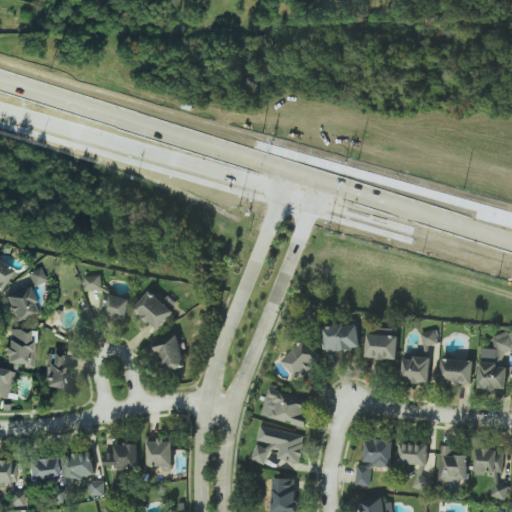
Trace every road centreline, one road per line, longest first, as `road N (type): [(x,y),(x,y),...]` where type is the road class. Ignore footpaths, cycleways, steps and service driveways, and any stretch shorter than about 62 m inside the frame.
road 1 (tertiary): [(284,189),(215,367),(200,444),(201,511)]
road 2 (tertiary): [(225,511),(232,411),(314,199)]
road 3 (primary): [(0,109),(314,199)]
road 4 (residential): [(232,411),(180,402),(0,425)]
road 5 (residential): [(351,404),(511,419)]
road 6 (residential): [(140,406),(129,359),(108,349),(98,362),(107,413)]
road 7 (primary): [(390,219),(511,253)]
